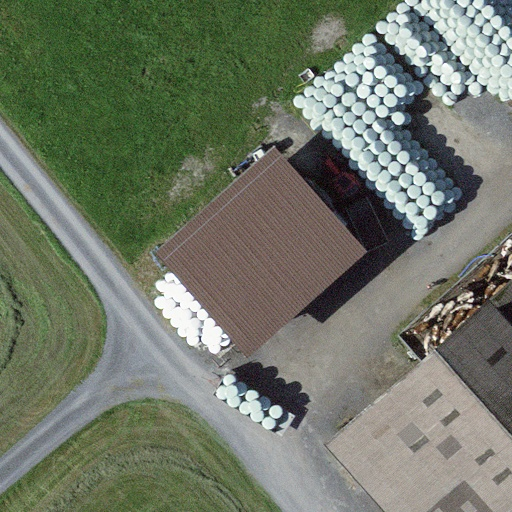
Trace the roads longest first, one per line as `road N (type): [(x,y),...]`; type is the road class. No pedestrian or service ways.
road 1 (track): [(304,511),(0,145)]
road 2 (track): [(0,478),(159,340)]
